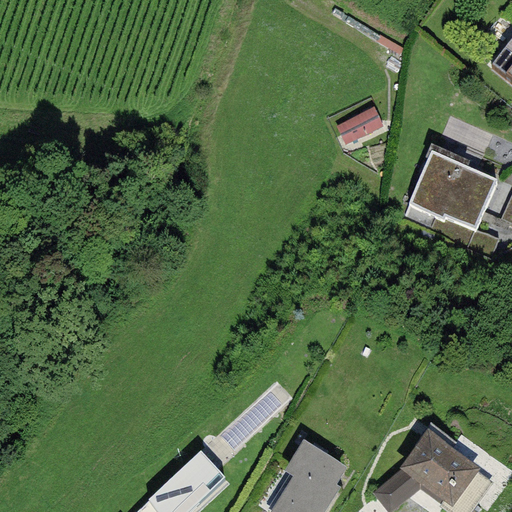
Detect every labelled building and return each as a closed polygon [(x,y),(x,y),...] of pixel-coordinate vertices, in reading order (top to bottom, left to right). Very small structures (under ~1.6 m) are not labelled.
[(511,50),(509,48),(492,69),(511,84),(511,50)] [(379,114),(339,132),(349,154),(389,136),(379,114)] [(499,188),(432,157),(403,221),(491,262),(501,242),(478,232),(499,188)] [(511,201),(502,222),(511,226),(511,201)] [(456,445),(436,431),(406,472),(378,495),(390,511),(392,511),(425,484),(448,502),(444,509),(447,511),(472,511),(478,505),(473,499),(486,482),(449,453),(456,445)] [(331,511),(352,474),(310,451),(275,511),(331,511)] [(204,458),(143,511),(199,511),(229,486),(204,458)]
